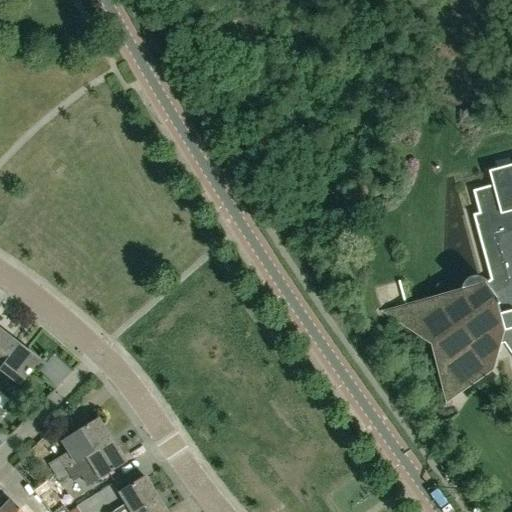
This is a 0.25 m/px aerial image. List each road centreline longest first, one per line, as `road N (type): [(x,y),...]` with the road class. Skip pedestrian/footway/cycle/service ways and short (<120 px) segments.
road 1 (unclassified): [(439,511),(282,291),(105,0)]
road 2 (residential): [(218,511),(100,353)]
road 3 (residential): [(0,460),(100,353)]
road 4 (residential): [(100,353),(0,273)]
